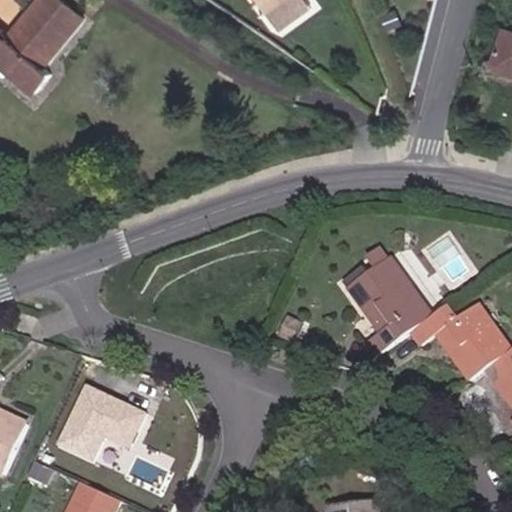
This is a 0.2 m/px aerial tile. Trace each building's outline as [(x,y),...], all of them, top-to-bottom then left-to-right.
[(87,19),(64,0),(42,0),(11,38),(5,33),(7,31),(0,25),(0,61),(39,94),(55,75),(47,69),(87,19)] [(307,0),(261,0),(271,13),(270,14),(282,30),(313,8),(307,0)] [(405,26),(399,12),(386,17),(391,31),(405,26)] [(511,33),(507,32),(494,69),(511,74),(511,33)] [(423,307),(409,286),(412,284),(393,258),(392,259),(384,248),(370,258),(378,269),(371,274),(351,288),(394,349),(414,334),(436,318),(427,304),(423,307)] [(351,288),(371,274),(368,269),(348,284),(351,288)] [(427,304),(412,284),(409,286),(423,307),(427,304)] [(497,325),(482,305),(479,307),(494,328),(497,325)] [(489,372),(498,365),(511,354),(511,345),(497,325),(494,328),(479,307),(462,320),(452,306),(436,318),(414,334),(425,348),(440,336),(474,383),(489,372)] [(290,339),(294,330),(284,325),(279,334),(290,339)] [(511,354),(498,365),(507,377),(498,384),(511,402),(511,354)] [(507,377),(498,365),(489,372),(498,384),(507,377)] [(146,415),(84,387),(56,448),(96,466),(107,443),(129,453),(146,415)] [(0,472),(8,477),(32,427),(0,411),(0,472)] [(324,459),(311,452),(297,477),(310,485),(324,459)] [(52,495),(60,479),(43,471),(36,488),(52,495)] [(119,511),(124,502),(86,485),(73,511),(119,511)] [(384,511),(384,502),(333,507),(333,511),(384,511)]
